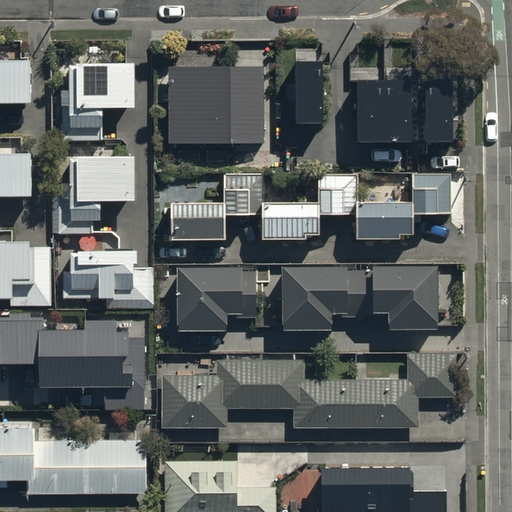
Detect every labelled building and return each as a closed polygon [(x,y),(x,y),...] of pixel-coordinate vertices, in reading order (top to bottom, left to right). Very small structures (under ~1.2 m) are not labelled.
[(102,137),(102,102),(133,102),(133,56),(94,56),(94,51),(85,51),(85,55),(76,55),(76,59),(69,59),(68,84),(62,84),(62,137),(102,137)] [(0,97),(29,98),(30,53),(0,52),(0,97)] [(322,61),(297,61),(298,120),(323,120),(322,61)] [(271,70),(174,70),(174,129),(271,129),(271,70)] [(385,80),(360,80),(360,139),(385,139),(385,80)] [(410,80),(385,80),(385,139),(410,138),(410,80)] [(452,80),(427,80),(427,138),(452,138),(452,80)] [(0,190),(30,190),(30,145),(0,145),(0,190)] [(100,216),(100,193),(133,193),(133,148),(76,148),(76,151),(70,151),(70,177),(63,177),(63,186),(59,186),(59,230),(95,230),(95,216),(100,216)] [(222,194),(170,194),(170,234),(225,234),(225,210),(259,210),(259,233),(307,233),(307,228),(318,228),(318,207),(352,207),(352,233),(398,233),(398,227),(413,227),(413,207),(449,207),(449,172),(410,172),(410,193),(360,193),(360,169),(317,169),(317,194),(264,194),(264,173),(222,173),(222,194)] [(0,296),(9,297),(9,304),(52,304),(52,242),(36,242),(36,240),(29,240),(29,234),(0,233),(0,296)] [(69,266),(63,266),(63,295),(110,295),(110,302),(153,302),(153,263),(132,263),(132,256),(138,256),(138,242),(75,242),(75,261),(69,261),(69,266)] [(239,258),(177,259),(177,324),(228,323),(227,307),(237,307),(237,314),(255,314),(254,269),(239,269),(239,258)] [(347,258),(280,258),(280,324),(328,324),(328,307),(345,307),(345,314),(366,314),(366,307),(385,307),(385,321),(435,321),(435,259),(371,259),(371,265),(347,265),(347,258)] [(0,358),(39,358),(39,384),(102,383),(103,407),(143,406),(142,334),(130,334),(130,327),(116,327),(115,316),(81,316),(82,325),(41,325),(41,313),(0,313),(0,358)] [(216,370),(161,370),(161,426),(226,426),(226,406),(293,406),(293,425),(419,425),(419,394),(456,394),(456,349),(404,349),(404,374),(304,374),(304,357),(216,357),(216,370)] [(0,476),(25,477),(25,492),(121,493),(121,496),(129,496),(129,490),(145,491),(146,436),(66,435),(66,433),(35,433),(35,422),(0,421),(0,476)] [(237,458),(160,458),(160,471),(164,471),(164,511),(276,511),(276,480),(238,480),(237,458)] [(407,464),(318,465),(318,511),(444,511),(444,488),(407,488),(407,464)]
